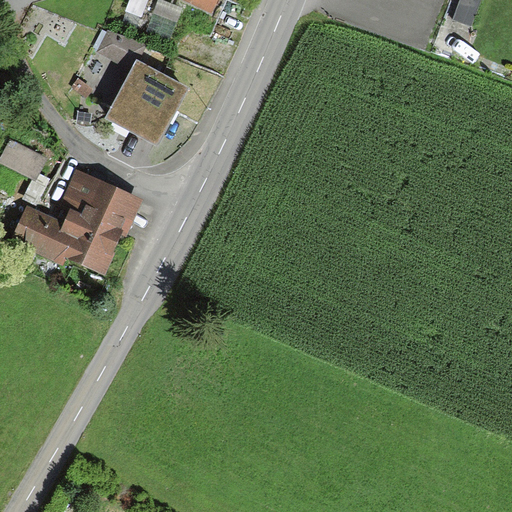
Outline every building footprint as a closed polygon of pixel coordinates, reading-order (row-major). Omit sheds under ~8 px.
[(174,0),(211,18),(220,0),(174,0)] [(470,28),(480,0),(461,0),(454,22),(470,28)] [(126,71),(140,44),(109,35),(96,58),(126,71)] [(188,93),(137,66),(106,123),(157,150),(188,93)] [(100,287),(139,204),(72,173),(54,211),(30,200),(9,245),(100,287)]
